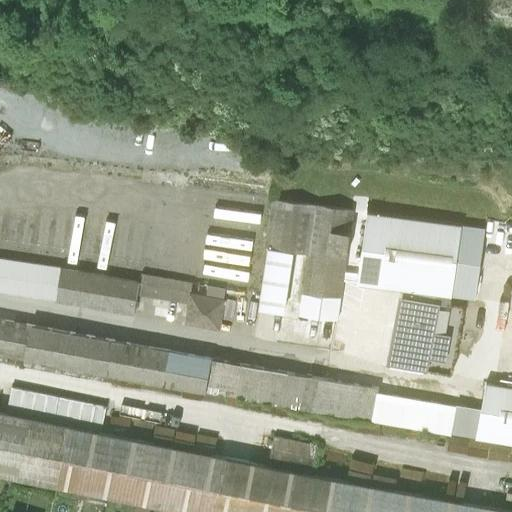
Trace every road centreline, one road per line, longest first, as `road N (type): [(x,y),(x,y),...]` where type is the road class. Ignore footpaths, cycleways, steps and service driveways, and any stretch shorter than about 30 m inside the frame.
road 1 (unknown): [(0,304),(357,372)]
road 2 (unknown): [(357,372),(457,386),(511,365)]
